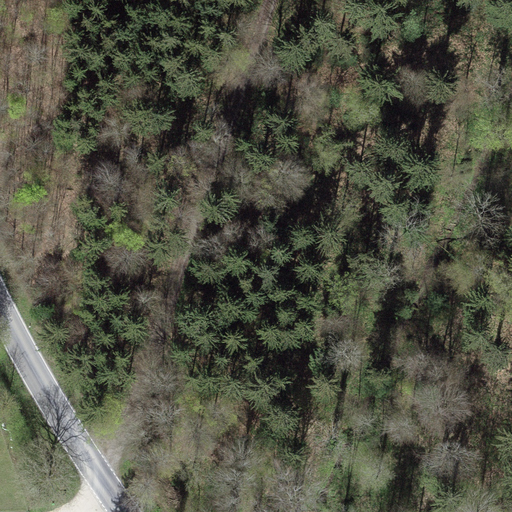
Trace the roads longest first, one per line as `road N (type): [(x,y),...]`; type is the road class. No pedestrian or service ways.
road 1 (track): [(105,487),(267,0)]
road 2 (tertiary): [(0,306),(123,511)]
